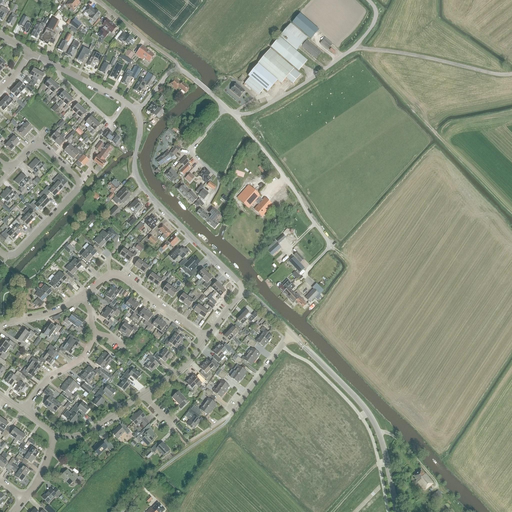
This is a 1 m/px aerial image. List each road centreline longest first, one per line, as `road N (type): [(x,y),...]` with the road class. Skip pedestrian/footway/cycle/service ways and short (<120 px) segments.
road 1 (tertiary): [(243,291),(139,183),(135,110)]
road 2 (tertiary): [(396,511),(375,424),(292,334)]
road 3 (residential): [(232,114),(286,95),(357,44),(375,17),(366,0)]
road 4 (residential): [(311,265),(328,249),(326,239),(232,114)]
road 5 (residential): [(10,255),(77,189),(75,176),(36,140)]
road 6 (residential): [(214,425),(292,334)]
